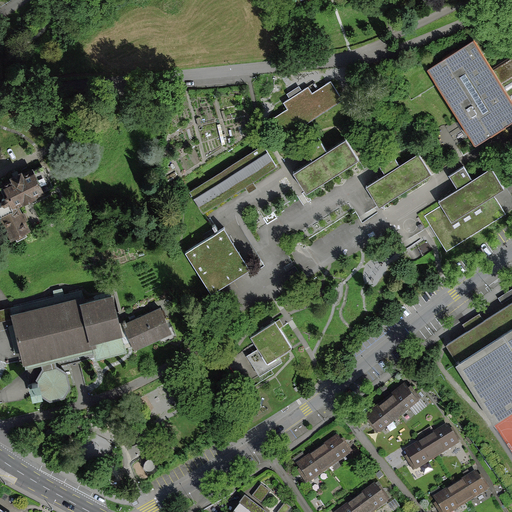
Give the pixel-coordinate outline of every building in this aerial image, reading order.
[(425,67),(472,140),(511,114),(511,77),(502,84),(472,38),(425,67)] [(343,97),(331,80),(313,93),(309,87),(285,103),(288,108),(269,121),(281,139),(343,97)] [(311,159),(293,171),(306,190),(358,156),(345,137),(327,149),(318,136),(303,146),(311,159)] [(187,191),(199,211),(247,182),(275,164),(263,144),(187,191)] [(366,184),(379,205),(432,171),(419,151),(399,163),(391,150),(376,160),(384,173),(366,184)] [(0,234),(3,240),(21,231),(17,221),(19,220),(14,211),(11,213),(7,206),(45,188),(34,166),(11,177),(8,170),(0,174),(0,234)] [(462,166),(448,175),(456,188),(436,201),(441,209),(448,219),(491,191),(502,185),(490,167),(471,179),(462,166)] [(441,209),(428,217),(448,247),(504,211),(491,191),(448,219),(441,209)] [(245,268),(219,227),(180,252),(205,292),(245,268)] [(52,295),(13,304),(16,316),(26,362),(43,359),(44,367),(34,381),(36,389),(51,398),(65,393),(70,383),(67,371),(57,364),(56,356),(89,349),(91,357),(96,356),(122,351),(121,345),(116,325),(110,294),(82,300),(79,290),(62,294),(61,289),(51,291),(52,295)] [(489,424),(511,409),(511,302),(481,321),(477,315),(461,325),(465,332),(445,344),(457,362),(452,365),(489,424)] [(16,316),(13,304),(2,306),(0,306),(0,319),(5,318),(16,316)] [(116,325),(121,345),(125,343),(128,350),(155,338),(158,343),(174,336),(169,327),(166,329),(156,308),(116,325)] [(292,346),(275,320),(250,336),(259,348),(246,356),(258,375),(282,360),(278,355),(292,346)] [(56,356),(57,364),(72,361),(91,357),(89,349),(56,356)] [(403,383),(383,399),(396,415),(417,399),(403,383)] [(396,415),(383,399),(362,415),(375,432),(396,415)] [(442,423),(419,438),(434,459),(457,444),(442,423)] [(119,432),(126,448),(145,441),(138,424),(119,432)] [(434,459),(419,438),(396,453),(410,475),(434,459)] [(332,439),(312,453),(326,472),(346,458),(332,439)] [(306,487),(326,472),(312,453),(292,467),(306,487)] [(465,507),(488,491),(473,469),(450,485),(465,507)] [(279,492),(270,482),(259,490),(268,501),(279,492)] [(373,482),(349,501),(357,511),(374,511),(389,501),(373,482)] [(457,511),(465,507),(450,485),(427,500),(434,511),(457,511)] [(260,511),(245,498),(232,511),(260,511)] [(357,511),(349,501),(336,511),(357,511)]
